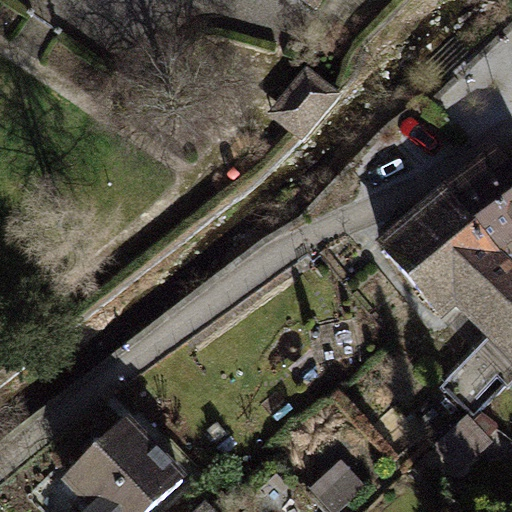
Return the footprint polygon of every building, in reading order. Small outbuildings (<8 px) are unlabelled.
[(266,0),(319,36),(343,0),(266,0)] [(314,129),(347,91),(322,70),(289,108),(314,129)] [(449,198),(511,266),(511,174),(497,155),(449,198)] [(511,266),(449,198),(383,251),(446,325),(460,314),(511,368),(511,266)] [(463,456),(493,427),(473,406),(443,436),(463,456)] [(125,430),(62,492),(81,511),(169,511),(188,493),(125,430)]
